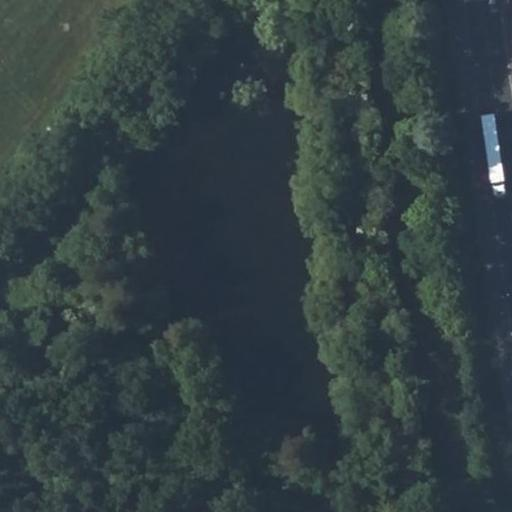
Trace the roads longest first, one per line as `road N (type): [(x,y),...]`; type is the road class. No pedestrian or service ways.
road 1 (track): [(454,511),(411,242),(384,0)]
road 2 (trunk): [(482,0),(511,211)]
